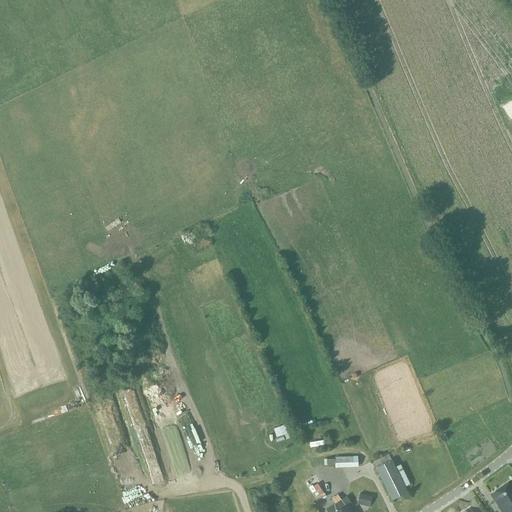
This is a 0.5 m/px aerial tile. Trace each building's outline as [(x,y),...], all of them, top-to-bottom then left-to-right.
[(162,478),(134,388),(123,392),(150,481),(162,478)] [(99,409),(112,448),(122,444),(109,406),(99,409)] [(275,436),(286,433),(284,424),(273,427),(275,436)] [(284,442),(277,445),(282,456),(289,453),(284,442)] [(113,449),(117,463),(125,460),(125,457),(132,455),(129,445),(113,449)] [(400,464),(395,467),(392,460),(389,454),(373,462),(376,468),(392,500),(407,492),(405,487),(410,484),(400,464)] [(336,468),(359,467),(358,456),(335,457),(336,468)] [(308,464),(291,473),(290,470),(282,474),(298,503),(322,491),(308,464)] [(511,511),(511,485),(510,482),(491,494),(500,507),(499,508),(502,511),(511,511)] [(360,494),(358,502),(369,504),(371,497),(360,494)] [(327,511),(351,511),(347,505),(349,504),(345,497),(326,510),(327,511)]
